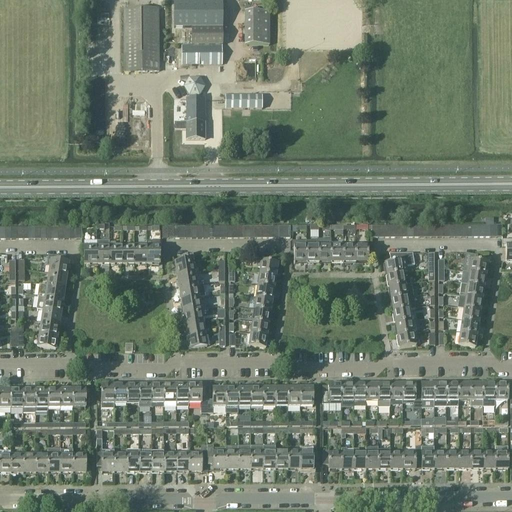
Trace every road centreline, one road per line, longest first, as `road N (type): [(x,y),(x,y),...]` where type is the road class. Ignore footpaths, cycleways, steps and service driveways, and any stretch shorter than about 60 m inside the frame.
road 1 (unclassified): [(0,172),(511,168)]
road 2 (primary): [(0,187),(511,185)]
road 3 (residential): [(71,497),(511,496)]
road 4 (residential): [(268,362),(285,244),(169,250),(165,277),(184,363)]
road 5 (residential): [(485,360),(493,247),(377,245),(389,362)]
road 6 (residential): [(66,362),(76,255),(0,249)]
road 7 (track): [(226,0),(229,82),(216,82),(215,170)]
road 8 (residential): [(268,362),(291,369),(389,362)]
road 9 (residential): [(66,362),(91,371),(163,371),(184,363)]
